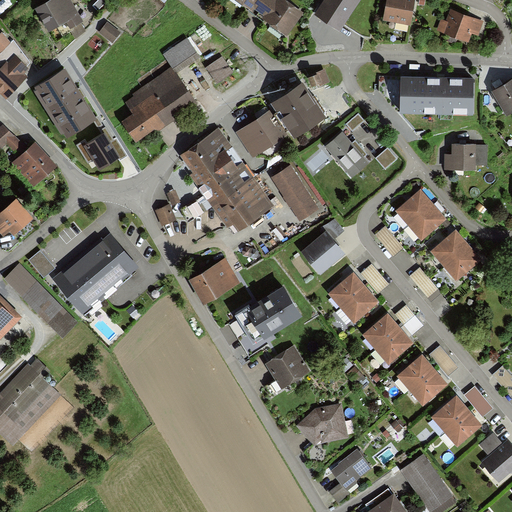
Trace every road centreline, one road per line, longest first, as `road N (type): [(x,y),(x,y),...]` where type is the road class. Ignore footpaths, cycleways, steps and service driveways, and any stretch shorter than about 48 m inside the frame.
road 1 (residential): [(133,189),(323,511)]
road 2 (residential): [(511,422),(362,230),(367,208),(419,165)]
road 3 (unclassified): [(133,189),(272,73)]
road 4 (unclassified): [(0,100),(84,185),(133,189)]
road 5 (unclassified): [(349,57),(503,61)]
road 6 (residential): [(349,57),(357,93),(419,165)]
road 7 (residential): [(419,165),(476,229),(511,233)]
